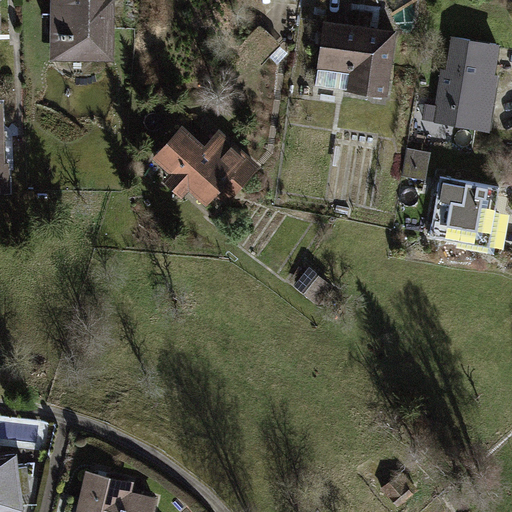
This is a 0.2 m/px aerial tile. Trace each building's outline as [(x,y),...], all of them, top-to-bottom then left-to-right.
[(52,0),(53,58),(115,58),(115,0),(52,0)] [(389,29),(318,19),(311,66),(345,71),(342,89),(380,95),(389,29)] [(495,44),(448,36),(443,71),(437,70),(429,119),(485,128),(494,74),(490,74),(495,44)] [(182,125),(155,156),(173,172),(165,180),(182,195),(189,187),(208,204),(216,194),(228,204),(262,166),(220,128),(205,145),(182,125)] [(430,174),(433,150),(410,148),(407,172),(430,174)] [(425,237),(490,249),(491,247),(497,248),(504,211),(497,209),(501,187),(440,175),(437,188),(434,187),(425,237)] [(332,288),(307,269),(293,286),(318,305),(332,288)] [(0,511),(18,511),(12,455),(0,456),(0,511)] [(419,491),(400,472),(383,488),(402,507),(419,491)] [(129,484),(85,474),(76,511),(153,511),(155,503),(126,496),(129,484)]
